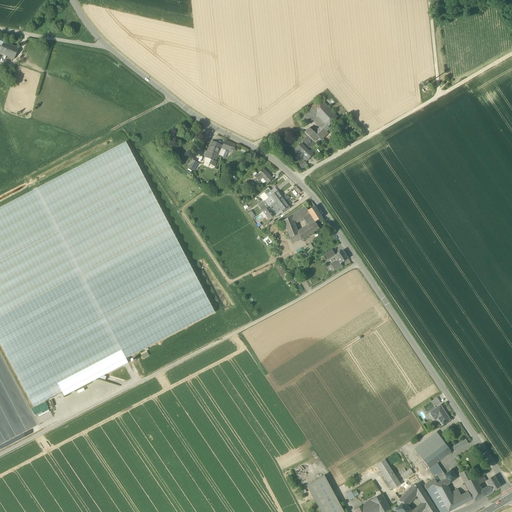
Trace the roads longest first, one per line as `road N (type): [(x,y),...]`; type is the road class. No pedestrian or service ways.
road 1 (residential): [(104,49),(311,194),(511,492)]
road 2 (track): [(358,264),(0,454)]
